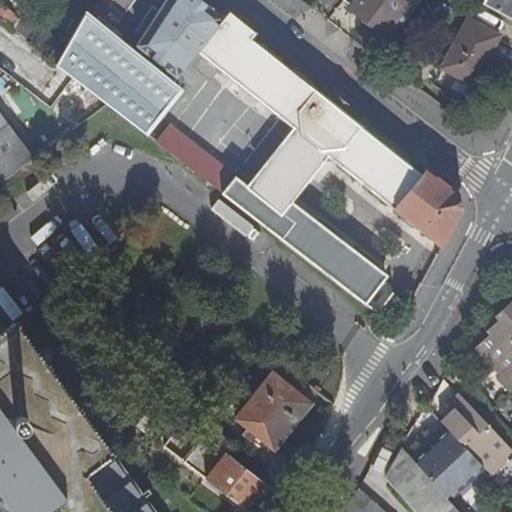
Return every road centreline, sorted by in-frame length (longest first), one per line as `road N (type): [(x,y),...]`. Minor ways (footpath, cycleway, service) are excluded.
road 1 (residential): [(498,193),(323,511)]
road 2 (residential): [(245,0),(498,193)]
